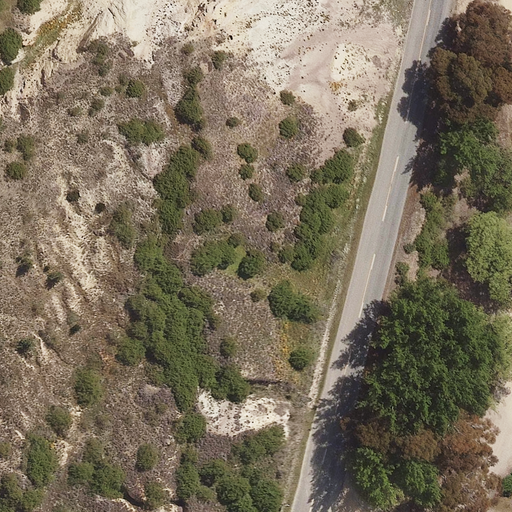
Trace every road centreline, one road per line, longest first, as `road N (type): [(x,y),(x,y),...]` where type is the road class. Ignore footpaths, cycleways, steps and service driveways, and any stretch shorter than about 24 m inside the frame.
road 1 (tertiary): [(442,0),(331,511)]
road 2 (track): [(511,359),(463,511)]
